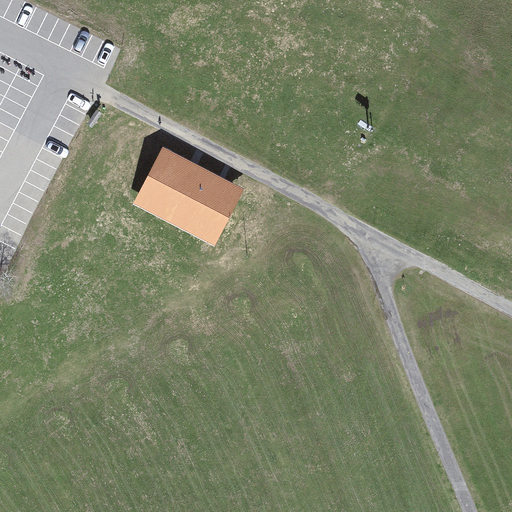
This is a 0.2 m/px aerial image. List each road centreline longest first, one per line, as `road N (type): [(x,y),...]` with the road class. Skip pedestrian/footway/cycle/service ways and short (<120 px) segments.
road 1 (track): [(471,511),(366,230)]
road 2 (track): [(103,91),(366,230)]
road 3 (track): [(366,230),(511,312)]
